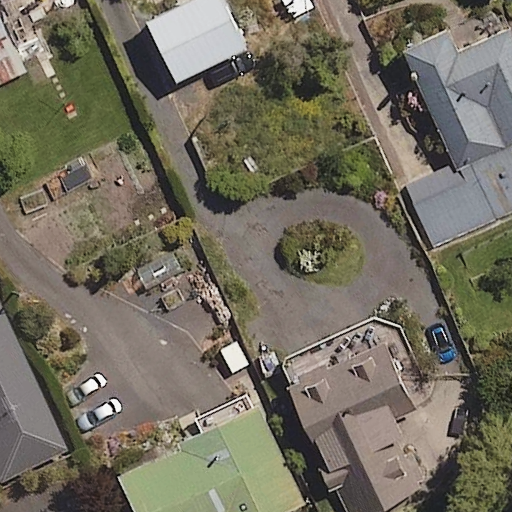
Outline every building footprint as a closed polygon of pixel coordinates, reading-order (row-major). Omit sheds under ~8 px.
[(0,0),(0,87),(28,76),(0,13),(0,0)] [(253,46),(231,0),(187,0),(154,16),(183,78),(253,46)] [(511,30),(461,51),(453,32),(413,48),(467,178),(413,200),(431,244),(511,210),(511,30)] [(0,481),(64,453),(0,305),(0,481)] [(425,412),(388,317),(290,356),(351,511),(373,511),(426,491),(399,422),(425,412)] [(287,511),(308,502),(264,410),(117,480),(132,511),(287,511)]
